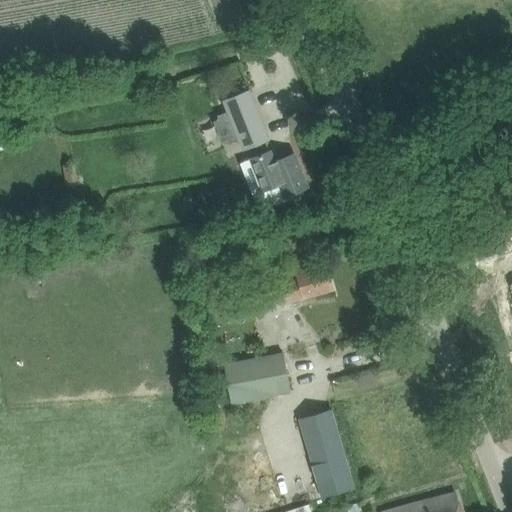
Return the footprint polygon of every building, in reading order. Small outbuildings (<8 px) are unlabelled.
[(225,100),(229,110),(218,115),(229,142),(240,138),(244,148),(266,140),(247,91),(225,100)] [(301,191),(300,189),(306,187),(293,155),(273,163),(269,152),(236,165),(249,197),(273,187),(277,196),(285,193),(286,195),(288,194),(289,196),(294,198),(299,196),(301,191)] [(74,161),(61,164),(65,181),(77,179),(74,161)] [(326,265),(307,271),(297,274),(295,270),(273,277),(275,285),(274,285),(280,305),(333,289),(326,265)] [(224,291),(210,296),(216,314),(230,310),(224,291)] [(231,403),(270,396),(290,392),(283,353),(224,363),(231,403)] [(331,409),(299,418),(307,448),(308,448),(322,498),(354,488),(331,409)] [(298,511),(278,450),(229,466),(244,511),(298,511)] [(461,511),(456,493),(389,511),(461,511)]
